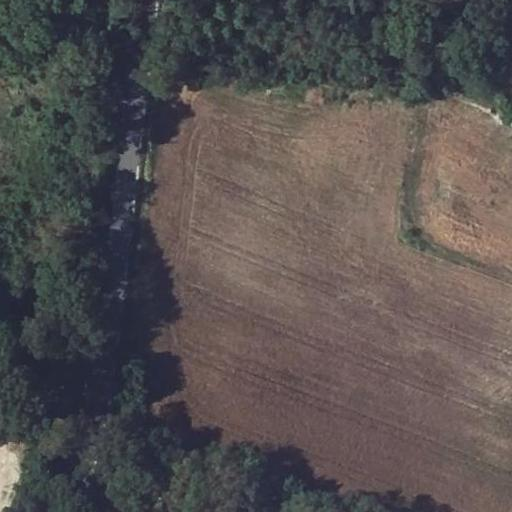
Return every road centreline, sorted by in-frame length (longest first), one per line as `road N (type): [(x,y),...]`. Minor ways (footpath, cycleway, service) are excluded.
road 1 (unclassified): [(64,511),(84,449),(139,0)]
road 2 (track): [(452,0),(413,165),(408,223),(443,254),(511,279)]
